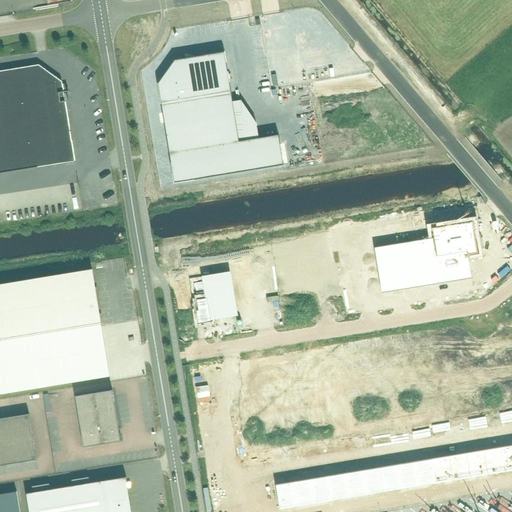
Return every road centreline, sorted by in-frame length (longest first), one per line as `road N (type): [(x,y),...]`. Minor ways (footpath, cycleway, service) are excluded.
road 1 (tertiary): [(183,511),(102,13)]
road 2 (unclassified): [(511,284),(484,305),(194,353)]
road 3 (unclassified): [(511,211),(328,0)]
road 4 (unclassified): [(511,485),(349,511)]
road 5 (unclassified): [(219,511),(194,353)]
